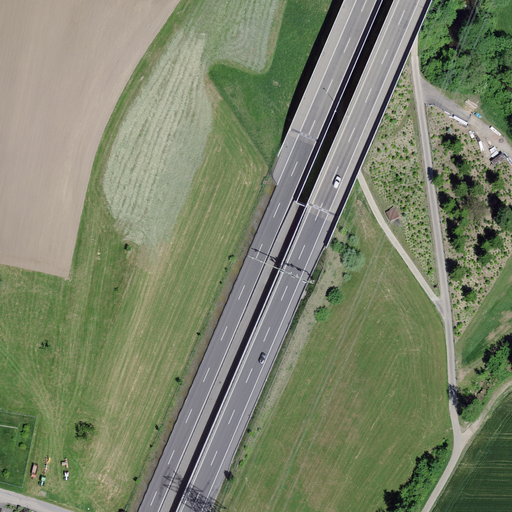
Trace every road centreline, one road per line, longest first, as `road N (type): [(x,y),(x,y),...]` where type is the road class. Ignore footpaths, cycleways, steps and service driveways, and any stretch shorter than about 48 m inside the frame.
road 1 (motorway): [(366,0),(147,511)]
road 2 (motorway): [(191,511),(409,0)]
road 3 (track): [(421,93),(460,443)]
road 4 (track): [(448,317),(360,177),(341,115),(346,0)]
